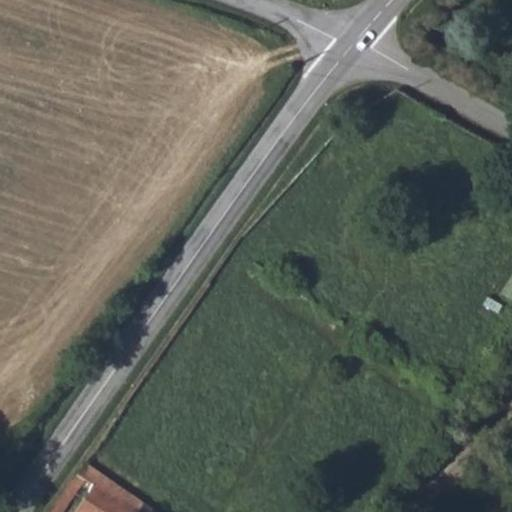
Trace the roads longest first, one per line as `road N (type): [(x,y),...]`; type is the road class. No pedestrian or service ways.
road 1 (tertiary): [(14,511),(355,39)]
road 2 (unclassified): [(511,130),(355,39)]
